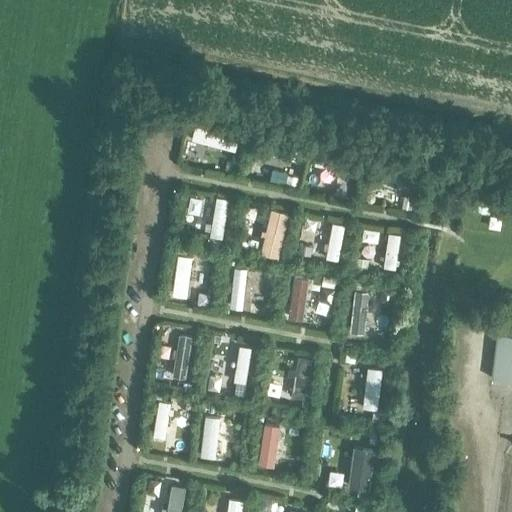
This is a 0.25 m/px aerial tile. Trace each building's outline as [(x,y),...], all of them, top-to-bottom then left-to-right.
[(238,128),(194,122),(192,141),(235,147),(238,128)] [(300,143),(260,138),(258,152),(299,157),(300,143)] [(352,154),(317,150),(315,165),(350,169),(352,154)] [(415,170),(378,165),(376,178),(413,183),(415,170)] [(203,209),(204,194),(192,193),(190,208),(203,209)] [(216,197),(211,234),(224,236),(229,198),(216,197)] [(284,207),(270,205),(264,249),(279,251),(284,207)] [(340,258),(345,222),(330,220),(326,256),(340,258)] [(364,236),(380,238),(382,226),(365,224),(364,236)] [(397,268),(401,231),(388,230),(384,266),(397,268)] [(174,293),(186,295),(190,259),(179,258),(174,293)] [(241,306),(247,264),(235,263),(230,305),(241,306)] [(289,313),(305,315),(310,274),(294,272),(289,313)] [(351,329),(367,331),(372,289),(356,287),(351,329)] [(511,331),(498,330),(492,377),(511,379),(511,331)] [(179,331),(174,373),(187,375),(192,333),(179,331)] [(237,343),(233,379),(247,381),(252,345),(237,343)] [(311,354),(299,353),(293,396),(306,397),(311,354)] [(368,364),(362,407),(377,408),(382,366),(368,364)] [(153,434),(164,435),(168,400),(158,399),(153,434)] [(215,455),(220,414),(206,412),(201,454),(215,455)] [(260,461),(275,463),(280,422),(265,420),(260,461)] [(355,443),(350,485),(367,487),(373,445),(355,443)] [(332,466),(330,480),(345,482),(347,468),(332,466)] [(170,482),(166,511),(181,511),(185,484),(170,482)] [(240,511),(242,498),(228,497),(226,511),(240,511)]
